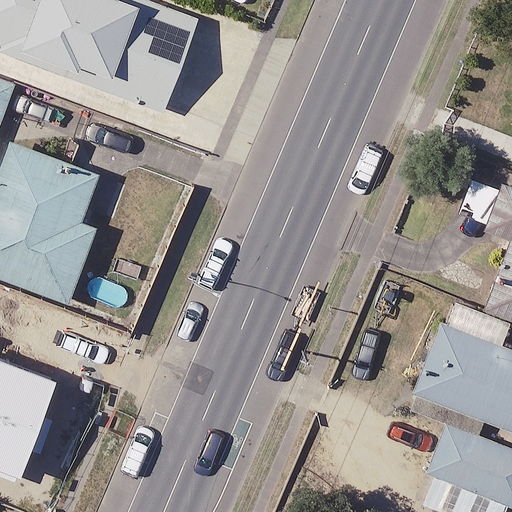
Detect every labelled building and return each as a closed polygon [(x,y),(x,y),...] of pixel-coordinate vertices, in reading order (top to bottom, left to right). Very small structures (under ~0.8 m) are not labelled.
[(197,16),(152,0),(0,0),(0,48),(163,108),(197,16)] [(0,119),(14,82),(0,76),(0,119)] [(97,172),(9,140),(0,162),(0,273),(68,298),(95,223),(80,218),(97,172)] [(503,185),(471,173),(458,208),(511,228),(511,240),(488,305),(511,314),(511,177),(507,176),(503,185)] [(488,415),(511,424),(511,348),(443,321),(410,404),(450,420),(419,497),(456,511),(502,511),(507,501),(511,502),(511,443),(482,431),(488,415)]
